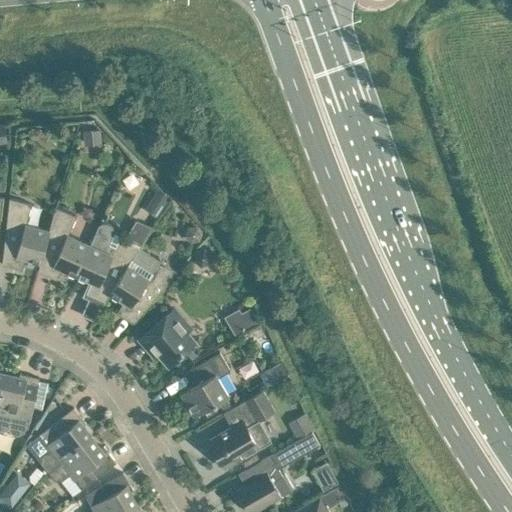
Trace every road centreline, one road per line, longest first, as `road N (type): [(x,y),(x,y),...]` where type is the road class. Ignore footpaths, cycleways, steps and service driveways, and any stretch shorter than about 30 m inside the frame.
road 1 (secondary): [(264,0),(386,306),(433,397),(509,511)]
road 2 (secondary): [(511,455),(420,286),(314,0)]
road 3 (residential): [(192,511),(101,366),(55,335),(0,322)]
